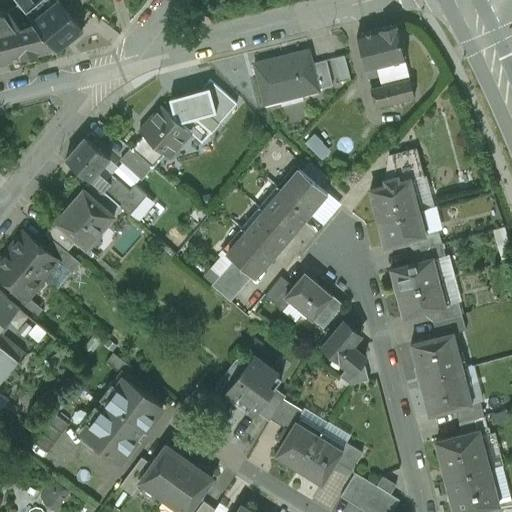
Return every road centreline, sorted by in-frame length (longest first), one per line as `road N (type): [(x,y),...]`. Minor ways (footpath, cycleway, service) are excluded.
road 1 (residential): [(423,511),(369,297),(340,252)]
road 2 (residential): [(143,60),(377,0)]
road 3 (residential): [(0,207),(75,112),(76,79)]
road 4 (residential): [(312,511),(233,464),(200,418)]
